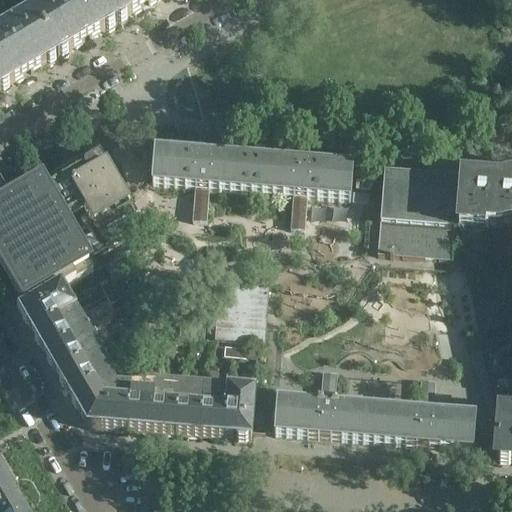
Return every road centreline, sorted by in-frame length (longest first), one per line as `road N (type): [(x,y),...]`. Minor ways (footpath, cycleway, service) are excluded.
road 1 (residential): [(241,0),(0,136)]
road 2 (residential): [(93,511),(0,353)]
